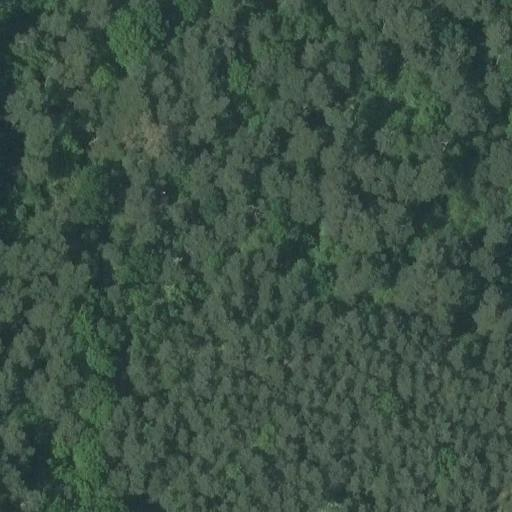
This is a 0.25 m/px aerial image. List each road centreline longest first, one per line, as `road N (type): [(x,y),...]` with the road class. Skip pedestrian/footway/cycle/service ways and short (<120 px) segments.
road 1 (track): [(71,511),(136,0)]
road 2 (track): [(100,308),(511,361)]
